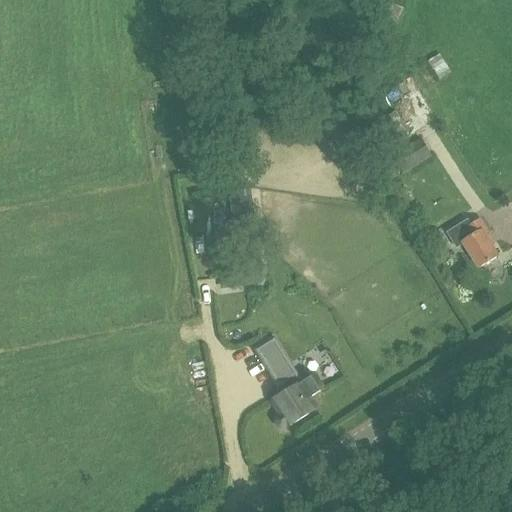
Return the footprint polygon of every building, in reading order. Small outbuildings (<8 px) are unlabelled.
[(453,68),(441,74),(449,90),(461,85),(453,68)] [(380,155),(392,176),(400,171),(402,175),(431,158),(420,139),(407,147),(403,141),(410,137),(409,135),(437,118),(411,75),(383,93),(395,112),(377,124),(383,134),(379,136),(388,151),(380,155)] [(430,182),(445,174),(438,160),(423,167),(430,182)] [(392,194),(401,208),(413,201),(404,186),(392,194)] [(230,192),(235,241),(257,239),(251,189),(230,192)] [(463,245),(478,269),(498,257),(490,243),(493,241),(480,218),(470,224),(467,220),(445,234),(455,250),(463,245)] [(239,262),(238,254),(223,256),(227,283),(255,279),(252,260),(239,262)] [(280,385),(267,393),(273,401),(271,402),(277,412),(271,415),(270,421),(273,427),(279,429),(286,424),(288,427),(316,408),(310,399),(326,389),(317,375),(301,385),(279,351),(278,351),(264,360),(280,385)] [(328,421),(341,415),(335,400),(321,407),(328,421)] [(321,411),(315,416),(288,434),(302,454),(335,432),(321,411)]
